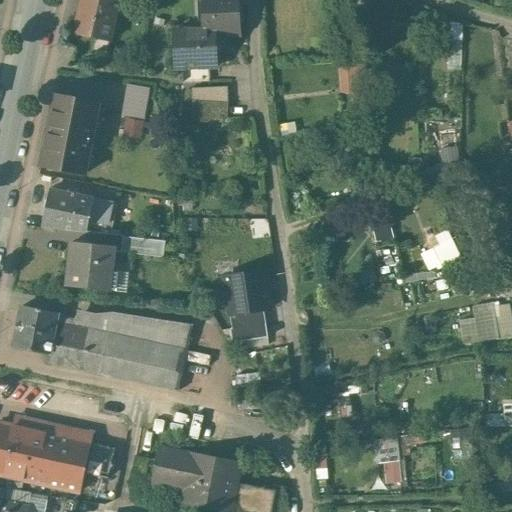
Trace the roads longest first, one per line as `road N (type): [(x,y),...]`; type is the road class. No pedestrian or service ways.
road 1 (residential): [(298,470),(303,418),(253,58),(254,0)]
road 2 (secondary): [(36,0),(0,173)]
